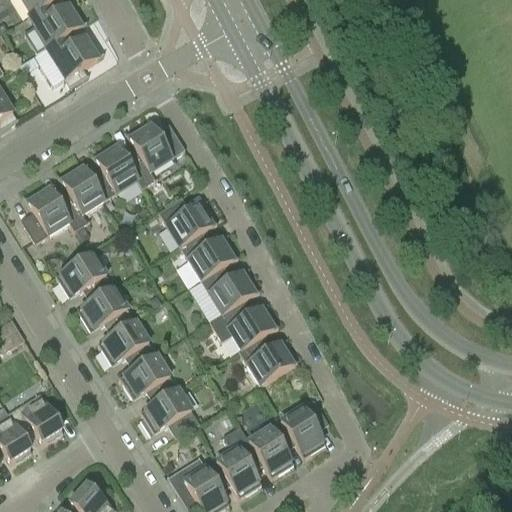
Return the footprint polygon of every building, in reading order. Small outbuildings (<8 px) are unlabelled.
[(15,0),(29,21),(26,23),(63,0),(15,0)] [(63,0),(26,23),(26,24),(27,23),(34,34),(46,53),(43,55),(85,29),(84,29),(83,30),(76,18),(71,21),(65,12),(60,3),(64,0),(63,0)] [(43,56),(32,63),(38,72),(50,92),(62,85),(68,95),(87,83),(86,82),(85,83),(80,75),(102,62),(101,61),(100,61),(93,50),(88,53),(82,44),(76,35),(85,30),(85,29),(43,55),(43,56)] [(34,61),(43,55),(46,53),(34,34),(22,41),(34,61)] [(38,72),(32,63),(16,73),(22,82),(38,72)] [(0,100),(0,136),(16,127),(6,110),(0,100)] [(133,155),(121,162),(120,163),(141,195),(156,185),(155,184),(153,186),(148,178),(183,157),(167,131),(154,139),(147,128),(126,141),(123,138),(122,138),(133,155)] [(99,176),(87,183),(86,184),(101,208),(135,187),(140,195),(141,195),(120,163),(121,162),(113,149),(92,162),(89,159),(88,160),(99,176)] [(65,197),(53,205),(73,237),(88,228),(88,227),(85,228),(81,221),(101,208),(86,184),(87,183),(79,170),(58,183),(56,180),(54,181),(65,197)] [(53,205),(45,191),(24,204),(22,201),(21,202),(31,219),(18,227),(33,250),(67,229),(72,238),(73,237),(53,205)] [(156,219),(178,253),(202,238),(202,239),(215,231),(202,210),(205,207),(205,206),(188,217),(180,204),(156,219)] [(83,232),(74,238),(80,247),(86,244),(87,238),(83,232)] [(178,253),(199,287),(223,272),(223,273),(236,265),(223,244),(227,241),(226,240),(209,251),(202,239),(202,238),(178,253)] [(80,297),(88,309),(112,294),(91,260),(53,283),(67,304),(63,306),(64,307),(80,297)] [(207,328),(208,329),(242,308),(257,299),(244,278),(248,275),(247,274),(231,285),(223,273),(223,272),(199,287),(220,321),(207,328)] [(102,331),(109,343),(133,328),(112,294),(88,309),(75,317),(88,338),(84,340),(85,341),(102,331)] [(236,357),(237,358),(261,343),(276,334),(263,313),(267,311),(266,310),(250,320),(242,308),(208,329),(220,348),(230,342),(239,356),(236,357)] [(9,327),(0,332),(0,346),(16,336),(10,325),(9,326),(9,327)] [(123,365),(130,377),(131,377),(154,362),(133,328),(109,343),(96,351),(109,372),(106,374),(106,375),(123,365)] [(0,346),(0,355),(2,359),(22,347),(23,347),(16,336),(0,346)] [(194,338),(185,344),(191,354),(197,350),(198,344),(194,338)] [(261,343),(237,358),(258,392),(295,369),(282,348),(286,346),(285,345),(269,355),(261,343)] [(144,399),(151,410),(152,411),(176,396),(154,362),(131,377),(130,377),(117,385),(130,406),(127,408),(128,409),(144,399)] [(151,410),(138,419),(142,425),(139,427),(148,442),(149,443),(152,441),(165,432),(174,445),(197,431),(176,396),(152,411),(151,410)] [(38,400),(6,421),(20,444),(31,437),(39,449),(46,445),(59,440),(60,442),(61,441),(58,437),(60,436),(38,402),(39,401),(38,400)] [(312,407),(279,427),(291,447),(291,448),(302,465),(323,452),(325,455),(326,455),(315,438),(327,431),(312,407)] [(6,421),(0,424),(0,456),(8,469),(14,465),(27,460),(28,462),(29,461),(27,457),(28,456),(20,444),(6,421)] [(279,427),(247,448),(259,468),(269,485),(290,472),(293,475),(294,475),(281,454),(291,448),(291,447),(279,427)] [(227,488),(226,488),(237,505),(258,492),(260,495),(261,495),(249,474),(259,468),(247,448),(238,433),(221,443),(230,458),(215,468),(227,488)] [(166,483),(165,483),(182,511),(227,511),(216,494),(226,488),(227,488),(215,468),(204,475),(197,464),(195,464),(196,465),(166,484),(166,483)] [(69,511),(105,511),(84,493),(68,511),(69,511)]
